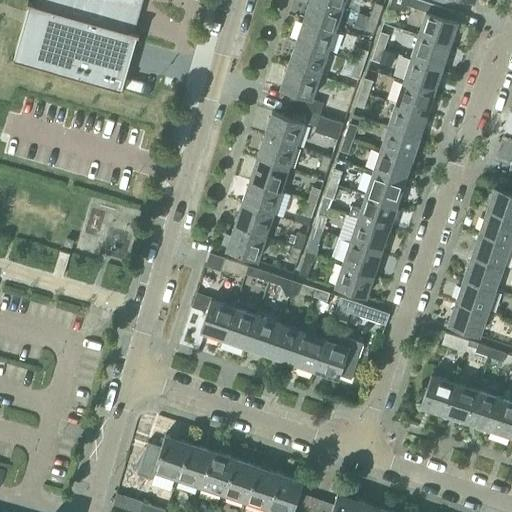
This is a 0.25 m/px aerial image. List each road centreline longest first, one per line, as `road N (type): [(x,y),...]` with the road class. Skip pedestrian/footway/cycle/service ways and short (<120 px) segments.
road 1 (unclassified): [(359,453),(511,24)]
road 2 (unclassified): [(127,377),(240,0)]
road 3 (unclassified): [(359,453),(127,377)]
road 4 (unclassified): [(511,504),(359,453)]
road 5 (unclassified): [(89,511),(127,377)]
